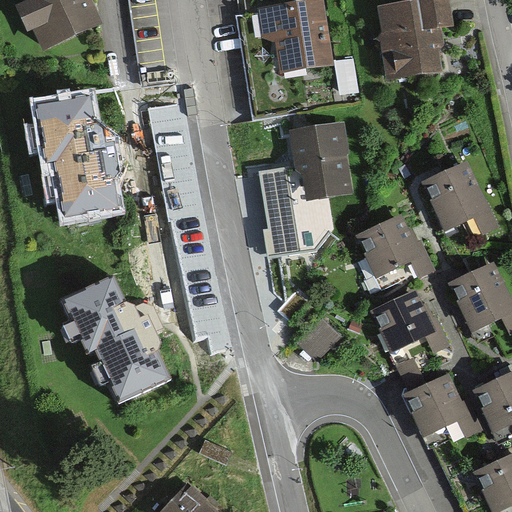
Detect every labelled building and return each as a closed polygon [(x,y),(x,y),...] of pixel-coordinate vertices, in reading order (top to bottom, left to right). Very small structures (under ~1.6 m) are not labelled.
[(1,0),(2,2),(7,0),(15,0),(38,55),(102,28),(90,0),(1,0)] [(323,1),(258,10),(263,46),(277,44),(281,74),(332,67),(323,1)] [(442,5),(379,13),(388,82),(441,75),(437,40),(447,38),(442,5)] [(97,94),(27,104),(37,172),(51,170),(59,222),(125,212),(113,131),(102,132),(97,94)] [(346,126),(291,133),(301,199),(355,192),(346,126)] [(467,168),(423,189),(444,231),(464,221),(474,242),(498,230),(467,168)] [(401,218),(355,239),(376,282),(422,261),(401,218)] [(511,297),(494,266),(454,288),(478,332),(502,320),(511,337),(511,336),(511,297)] [(116,278),(55,307),(81,362),(91,357),(113,405),(179,375),(147,308),(133,314),(116,278)] [(419,292),(371,316),(391,355),(425,338),(432,352),(446,346),(419,292)] [(298,348),(319,367),(341,343),(320,324),(298,348)] [(449,372),(406,393),(425,433),(454,420),(460,433),(475,426),(449,372)] [(511,374),(474,393),(493,432),(511,423),(511,374)] [(232,453),(205,440),(199,455),(225,467),(232,453)] [(511,456),(474,475),(491,511),(499,511),(511,506),(511,456)] [(211,511),(187,486),(159,511),(211,511)]
